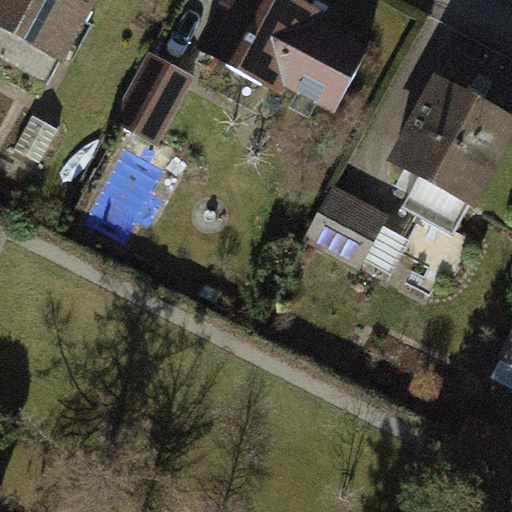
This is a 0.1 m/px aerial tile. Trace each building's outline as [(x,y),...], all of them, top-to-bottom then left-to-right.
[(0,0),(0,24),(61,54),(87,0),(0,0)] [(274,0),(236,0),(210,54),(201,74),(281,111),(296,81),(359,111),(387,53),(274,0)] [(149,57),(119,117),(161,137),(190,78),(149,57)] [(511,119),(444,87),(407,165),(480,199),(511,131),(511,119)] [(381,219),(340,198),(315,245),(356,266),(381,219)]
